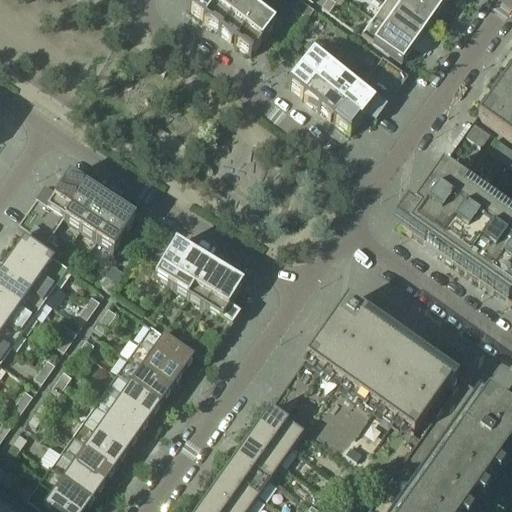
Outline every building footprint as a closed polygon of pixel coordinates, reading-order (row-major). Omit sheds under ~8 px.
[(202,25),(221,0),(195,0),(187,11),(186,12),(189,15),(189,14),(201,23),(201,24),(202,25)] [(242,5),(236,0),(221,0),(202,25),(204,26),(202,28),(202,29),(205,30),(210,31),(215,34),(216,35),(217,37),(242,5)] [(434,20),(405,0),(388,0),(383,8),(423,36),(434,20)] [(445,4),(439,0),(405,0),(434,20),(445,4)] [(334,7),(327,2),(320,11),(327,17),(334,7)] [(312,14),(298,4),(292,13),(306,23),(312,14)] [(233,48),(257,16),(242,5),(217,37),(219,38),(219,37),(220,38),(223,41),(224,42),(226,45),(228,48),(229,49),(230,49),(231,47),(233,48)] [(423,36),(383,8),(372,24),(412,52),(423,36)] [(250,59),(273,29),(257,16),(233,48),(234,49),(246,58),(246,59),(249,61),(250,59)] [(412,52),(372,24),(361,40),(400,68),(412,52)] [(302,103),(327,71),(311,58),(287,88),(286,90),(289,92),(301,101),(300,102),(302,103)] [(407,81),(381,63),(372,75),(398,93),(407,81)] [(511,72),(508,76),(502,85),(511,92),(511,66),(509,70),(511,72)] [(317,115),(342,83),(327,71),(302,103),(304,104),(302,106),(302,105),(301,107),(305,107),(308,109),(310,109),(313,111),(316,113),(315,113),(317,115)] [(398,93),(372,75),(364,86),(390,105),(398,93)] [(357,95),(342,83),(317,115),(318,116),(319,116),(320,117),(322,119),(324,122),(325,123),(327,126),(328,128),(329,127),(330,125),(332,127),(357,95)] [(511,92),(502,85),(492,99),(489,97),(486,101),(511,119),(511,92)] [(390,105),(364,86),(357,95),(372,107),(371,109),(382,116),(390,105)] [(372,107),(357,95),(332,127),(333,128),(333,127),(345,137),(348,140),(349,138),(363,120),(374,127),(382,116),(371,109),(372,107)] [(511,146),(511,119),(486,101),(484,105),(486,107),(476,121),(511,147),(511,146)] [(489,140),(471,128),(463,140),(480,153),(489,140)] [(511,156),(494,144),(485,156),(511,175),(511,156)] [(511,224),(440,173),(411,214),(404,210),(392,228),(505,307),(511,298),(511,224)] [(63,225),(85,191),(83,190),(83,191),(70,182),(67,180),(66,182),(54,201),(43,194),(34,207),(61,226),(62,225),(63,225)] [(79,236),(101,202),(99,201),(96,199),(93,197),(91,194),(90,193),(88,190),(87,190),(87,191),(86,192),(85,191),(63,225),(79,236)] [(95,246),(117,212),(115,211),(116,209),(117,209),(117,208),(113,208),(110,207),(107,205),(102,203),(101,202),(79,236),(95,246)] [(61,226),(34,207),(25,219),(52,239),(61,226)] [(112,257),(132,225),(133,225),(134,223),(131,221),(131,222),(118,213),(117,212),(95,246),(112,257)] [(52,239),(25,219),(16,231),(44,251),(52,239)] [(22,244),(11,260),(55,290),(66,274),(22,244)] [(170,294),(191,259),(190,258),(189,259),(176,251),(177,250),(173,248),(172,250),(173,250),(152,283),(170,294)] [(186,304),(207,269),(206,268),(206,269),(203,267),(200,264),(198,262),(197,261),(195,258),(194,258),(194,259),(193,260),(191,259),(170,294),(186,304)] [(11,260),(0,275),(43,306),(55,290),(11,260)] [(203,314),(224,279),(222,278),(223,277),(224,277),(224,275),(222,275),(219,274),(214,273),(209,271),(209,270),(207,269),(186,304),(203,314)] [(0,275),(0,299),(32,322),(43,306),(0,275)] [(228,311),(240,292),(241,290),(238,288),(238,289),(225,281),(225,280),(224,279),(203,314),(220,324),(221,323),(231,330),(238,319),(228,311)] [(104,280),(98,289),(112,299),(119,290),(104,280)] [(0,299),(0,323),(21,338),(32,322),(0,299)] [(90,302),(83,311),(91,317),(98,308),(90,302)] [(345,307),(303,366),(411,442),(453,383),(345,307)] [(91,317),(83,311),(76,321),(84,326),(91,317)] [(114,319),(107,314),(100,323),(108,329),(114,319)] [(220,324),(203,314),(196,324),(222,342),(231,330),(221,323),(220,324)] [(0,323),(0,346),(10,354),(21,338),(0,323)] [(108,329),(100,323),(93,333),(101,338),(108,329)] [(222,342),(196,324),(188,336),(214,354),(222,342)] [(68,333),(61,343),(69,348),(76,339),(68,333)] [(192,364),(149,333),(137,349),(181,379),(192,364)] [(214,354),(188,336),(180,347),(206,365),(214,354)] [(69,348),(61,343),(54,352),(62,358),(69,348)] [(84,345),(78,355),(86,360),(92,351),(84,345)] [(0,346),(0,367),(10,354),(0,346)] [(181,379),(137,349),(126,365),(170,395),(181,379)] [(86,360),(78,355),(71,364),(79,370),(86,360)] [(45,365),(39,374),(47,380),(53,371),(45,365)] [(170,395),(126,365),(115,381),(158,411),(170,395)] [(47,380),(39,374),(32,384),(40,390),(47,380)] [(62,377),(55,386),(63,392),(70,382),(62,377)] [(158,411),(115,381),(104,396),(147,427),(158,411)] [(63,392),(55,386),(49,396),(57,401),(63,392)] [(371,511),(468,511),(511,451),(511,424),(459,388),(371,511)] [(23,396),(17,406),(24,411),(31,402),(23,396)] [(147,427),(104,396),(93,412),(136,443),(147,427)] [(24,411),(17,406),(10,415),(18,421),(24,411)] [(40,408),(33,418),(41,423),(48,414),(40,408)] [(136,443),(93,412),(81,428),(125,459),(136,443)] [(301,441),(267,417),(261,426),(258,424),(253,432),(255,434),(290,458),(301,441)] [(41,423),(33,418),(26,427),(34,433),(41,423)] [(1,428),(0,429),(0,441),(2,443),(9,433),(1,428)] [(125,459),(81,428),(70,444),(114,475),(125,459)] [(290,458),(255,434),(250,442),(247,440),(242,448),(244,450),(279,474),(290,458)] [(18,439),(11,449),(19,455),(26,445),(18,439)] [(114,475),(70,444),(59,460),(102,491),(114,475)] [(19,455),(11,449),(4,458),(12,464),(19,455)] [(279,474),(244,450),(239,457),(236,456),(231,463),(233,465),(268,489),(279,474)] [(348,457),(344,463),(355,471),(360,465),(348,457)] [(102,491),(59,460),(48,476),(91,506),(102,491)] [(268,489),(233,465),(228,473),(225,471),(220,479),(222,481),(256,505),(268,489)] [(374,475),(366,487),(381,497),(389,486),(374,475)] [(87,511),(91,506),(48,476),(36,492),(65,511),(87,511)] [(251,511),(256,505),(222,481),(217,489),(214,487),(209,495),(211,497),(233,511),(251,511)] [(65,511),(36,492),(25,508),(31,511),(65,511)] [(233,511),(211,497),(206,504),(203,503),(197,510),(199,511),(233,511)] [(0,511),(19,511),(0,498),(0,511)]
